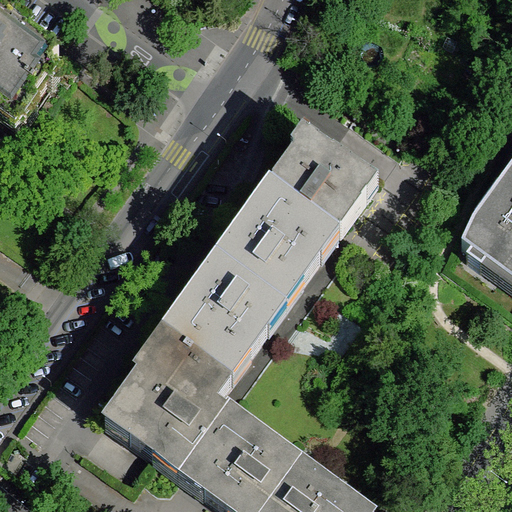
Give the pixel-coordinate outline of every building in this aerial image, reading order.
[(0,125),(12,134),(51,80),(60,68),(0,24),(0,125)] [(63,63),(60,68),(51,80),(67,92),(73,83),(80,74),(63,63)] [(272,195),(339,244),(368,207),(363,203),(373,188),(308,147),(272,195)] [(511,286),(511,176),(474,227),(463,252),(472,259),(488,270),(511,286)] [(220,269),(286,316),(339,244),(272,195),(220,269)] [(488,270),(472,259),(467,266),(483,277),(488,270)] [(166,342),(232,391),(286,316),(220,269),(166,342)] [(181,487),(230,421),(217,411),(232,391),(166,342),(136,382),(141,384),(106,432),(181,487)] [(215,511),(275,511),(303,473),(230,421),(181,487),(215,511)] [(356,511),(303,473),(275,511),(356,511)]
